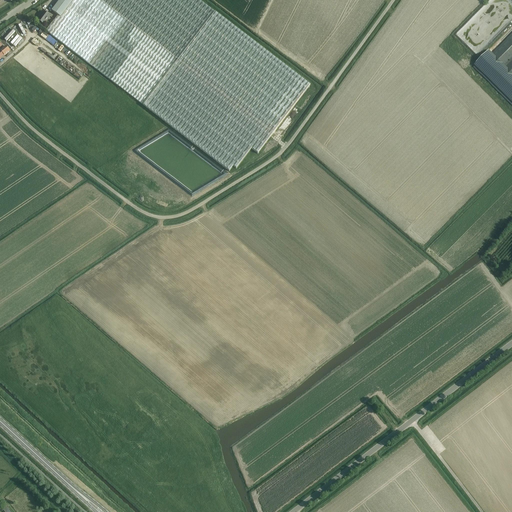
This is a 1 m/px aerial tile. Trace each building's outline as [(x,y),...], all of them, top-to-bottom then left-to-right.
[(142,106),(169,70),(176,61),(177,61),(213,13),(196,0),(59,0),(51,11),(57,16),(45,32),(142,106)] [(43,25),(50,17),(43,12),(37,21),(43,25)] [(177,61),(176,61),(169,70),(142,106),(229,171),(233,166),(236,169),(251,149),(258,154),(310,86),(213,13),(177,61)] [(488,46),(496,39),(495,37),(487,45),(488,46)] [(511,73),(511,37),(494,56),(511,73)] [(0,59),(9,52),(6,47),(3,49),(2,47),(0,44),(0,51),(0,52),(0,51),(0,59)] [(489,51),(475,66),(511,102),(511,73),(494,56),(492,54),(489,51)]
